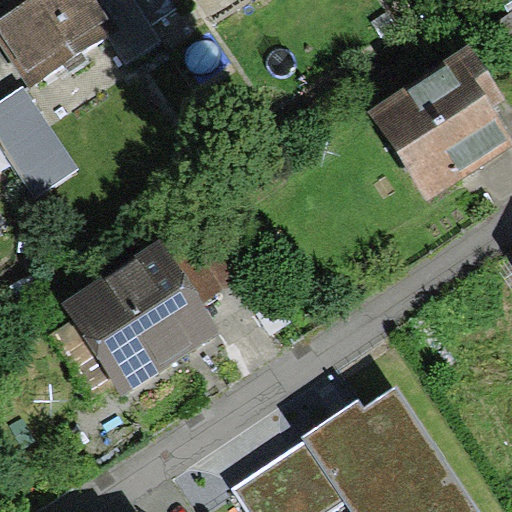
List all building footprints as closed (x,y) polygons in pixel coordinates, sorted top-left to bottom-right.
[(126,59),(159,38),(134,0),(18,0),(0,12),(0,40),(29,84),(108,32),(126,59)] [(511,8),(491,23),(511,53),(511,8)] [(370,110),(425,194),(471,165),(510,139),(488,107),(502,98),(468,46),(370,110)] [(24,87),(0,102),(0,146),(33,196),(78,167),(24,87)] [(74,303),(131,389),(180,356),(217,332),(161,246),(74,303)] [(349,502),(355,511),(474,511),(395,392),(367,411),(359,399),(343,410),(304,435),(308,441),(349,502)] [(334,511),(349,502),(308,441),(235,489),(249,511),(334,511)]
